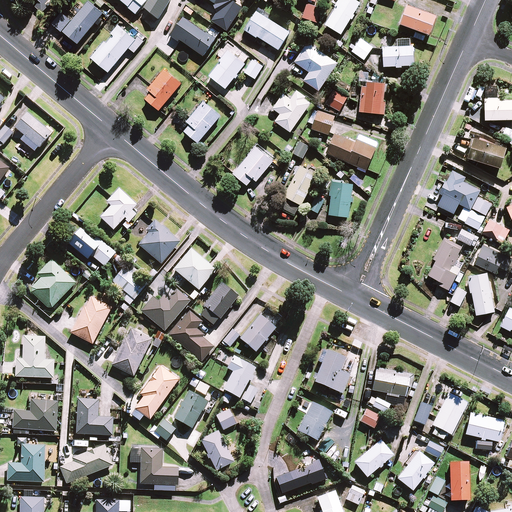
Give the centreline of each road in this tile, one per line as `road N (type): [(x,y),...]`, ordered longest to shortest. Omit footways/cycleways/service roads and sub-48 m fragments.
road 1 (residential): [(354,297),(470,40)]
road 2 (tertiary): [(325,282),(217,217),(110,129)]
road 3 (residential): [(325,282),(260,469)]
road 4 (tertiary): [(511,378),(354,297)]
road 5 (residential): [(110,129),(0,264)]
road 6 (tertiary): [(110,129),(0,34)]
